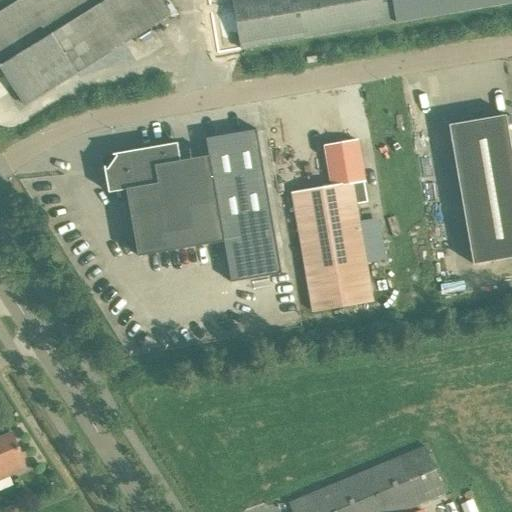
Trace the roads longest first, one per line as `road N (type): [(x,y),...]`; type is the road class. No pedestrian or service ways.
road 1 (unclassified): [(0,167),(73,127),(511,47)]
road 2 (tertiary): [(150,511),(0,276)]
